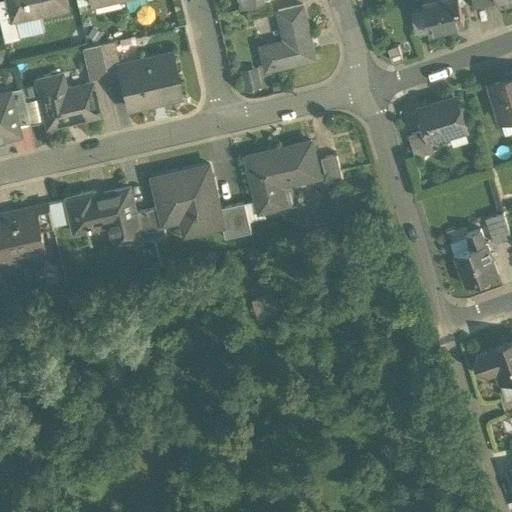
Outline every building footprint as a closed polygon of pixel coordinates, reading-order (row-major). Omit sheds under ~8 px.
[(6,0),(5,0),(0,1),(0,28),(3,42),(17,39),(12,21),(11,21),(6,0)] [(63,0),(6,0),(11,21),(12,21),(65,9),(63,0)] [(265,0),(238,0),(241,9),(247,8),(266,3),(265,0)] [(435,0),(423,3),(424,10),(429,31),(429,32),(464,24),(458,0),(435,0)] [(470,0),(473,9),(498,3),(497,0),(470,0)] [(266,3),(247,8),(250,19),(272,14),(269,2),(266,3)] [(303,7),(278,13),(285,47),(261,52),(266,72),(316,61),(303,7)] [(424,10),(411,13),(416,34),(429,31),(424,10)] [(114,41),(100,44),(107,75),(108,78),(120,75),(118,66),(120,65),(114,41)] [(100,44),(83,48),(91,79),(107,75),(100,44)] [(398,47),(388,51),(392,63),(403,59),(398,47)] [(120,65),(118,66),(120,75),(128,109),(181,97),(171,54),(120,65)] [(244,69),(245,90),(262,90),(261,69),(244,69)] [(511,74),(510,75),(511,79),(489,85),(501,123),(511,119),(511,74)] [(57,76),(37,81),(48,128),(99,116),(91,83),(60,91),(57,76)] [(22,89),(10,92),(18,126),(29,123),(22,89)] [(10,92),(0,94),(0,133),(19,129),(18,126),(10,92)] [(455,99),(418,110),(424,131),(427,140),(429,140),(446,135),(446,138),(465,133),(455,99)] [(424,131),(407,136),(414,159),(433,153),(429,140),(427,140),(424,131)] [(311,143),(246,157),(259,213),(280,209),(275,188),(319,178),(311,143)] [(337,156),(321,160),(328,193),(343,183),(337,156)] [(211,166),(154,179),(160,208),(164,226),(165,226),(185,221),(184,216),(198,213),(203,233),(223,228),(225,228),(221,210),(211,166)] [(131,187),(94,196),(93,193),(66,199),(67,201),(72,224),(75,235),(110,227),(115,250),(144,243),(137,213),(131,187)] [(67,201),(48,206),(53,229),(72,224),(67,201)] [(244,205),(221,210),(225,228),(223,228),(226,241),(251,235),(244,205)] [(48,206),(37,208),(42,232),(53,230),(53,229),(48,206)] [(37,208),(1,217),(11,259),(22,257),(23,263),(48,258),(42,232),(37,208)] [(160,208),(147,211),(154,241),(167,238),(165,226),(164,226),(160,208)] [(154,241),(147,211),(137,213),(144,243),(154,241)] [(503,214),(486,219),(494,244),(511,239),(503,214)] [(1,217),(0,216),(0,268),(4,268),(2,261),(11,259),(1,217)] [(480,231),(465,236),(470,250),(485,245),(480,231)] [(470,250),(454,256),(466,288),(497,277),(486,244),(485,245),(470,250)] [(277,298),(254,305),(261,325),(283,318),(277,298)] [(511,343),(488,352),(496,374),(500,385),(511,381),(511,343)] [(489,353),(479,357),(476,363),(480,374),(486,377),(496,374),(489,353)]
